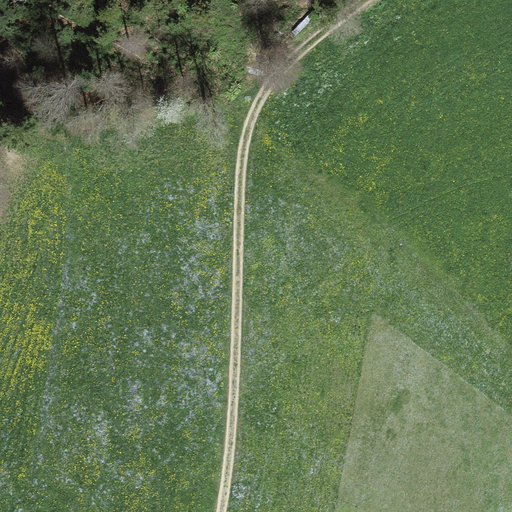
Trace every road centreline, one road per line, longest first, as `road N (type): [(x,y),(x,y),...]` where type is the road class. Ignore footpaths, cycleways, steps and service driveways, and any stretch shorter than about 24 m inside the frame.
road 1 (track): [(224,511),(247,141),(273,92),(321,39),(384,0)]
road 2 (track): [(0,86),(30,115),(171,129),(273,92)]
